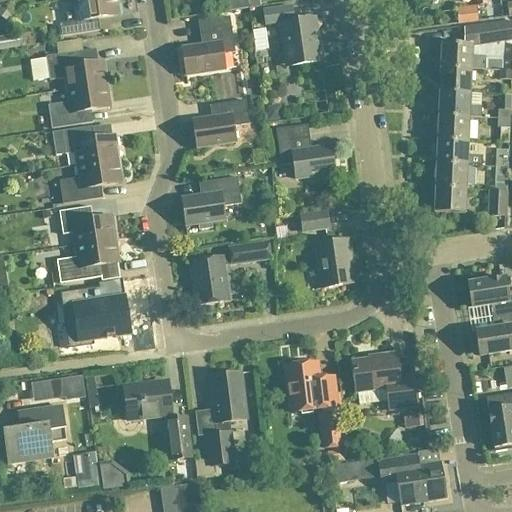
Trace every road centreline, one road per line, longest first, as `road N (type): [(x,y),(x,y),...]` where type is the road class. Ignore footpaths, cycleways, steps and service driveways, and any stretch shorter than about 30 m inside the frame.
road 1 (residential): [(383,267),(375,304),(350,323),(174,345),(150,215),(172,153),(149,0)]
road 2 (residential): [(383,267),(351,0)]
road 3 (residential): [(470,483),(433,259)]
